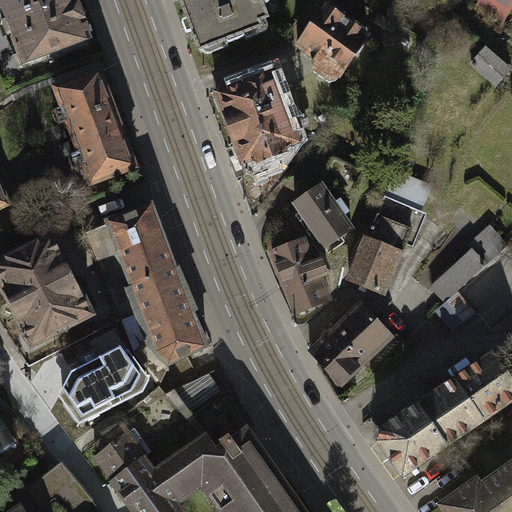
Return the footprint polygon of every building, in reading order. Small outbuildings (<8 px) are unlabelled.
[(0,0),(0,9),(4,21),(46,6),(43,0),(0,0)] [(4,21),(20,63),(88,38),(82,21),(82,16),(80,7),(76,5),(73,0),(43,0),(46,6),(4,21)] [(179,0),(187,19),(180,21),(185,33),(191,31),(199,50),(225,40),(227,44),(244,38),(243,34),(259,27),(257,21),(266,18),(261,4),(268,1),(267,0),(179,0)] [(511,4),(511,0),(483,0),(506,14),(511,4)] [(367,37),(326,8),(299,47),(316,59),(313,64),(313,70),(329,81),(337,80),(367,37)] [(511,68),(511,67),(484,43),(468,62),(496,87),(511,68)] [(100,71),(53,89),(89,185),(136,168),(100,71)] [(269,74),(216,94),(245,171),(254,176),(268,171),(272,162),(271,158),(285,153),(284,148),(293,145),(297,139),(274,80),(269,74)] [(297,139),(293,145),(283,159),(294,167),(308,147),(297,139)] [(362,170),(335,159),(324,187),(351,198),(362,170)] [(319,183),(293,200),(325,247),(351,229),(319,183)] [(419,210),(384,196),(348,279),(384,294),(419,210)] [(149,205),(106,222),(132,287),(126,290),(148,345),(166,364),(207,345),(191,311),(194,310),(177,268),(175,268),(149,205)] [(471,249),(486,265),(508,245),(489,225),(468,245),(471,249)] [(30,246),(0,261),(0,285),(31,345),(90,315),(50,239),(31,249),(30,246)] [(302,239),(271,250),(295,313),(325,302),(316,278),(326,274),(321,259),(311,263),(302,239)] [(486,265),(471,249),(430,287),(445,303),(457,292),(486,265)] [(445,303),(435,312),(454,332),(476,312),(457,292),(445,303)] [(361,304),(333,330),(363,363),(391,336),(361,304)] [(333,330),(310,352),(340,384),(363,363),(333,330)] [(73,371),(59,394),(80,424),(142,390),(149,379),(129,349),(124,351),(121,347),(73,371)] [(511,382),(492,353),(455,378),(483,420),(511,400),(511,382)] [(455,378),(417,403),(446,445),(483,420),(455,378)] [(417,403),(381,428),(378,441),(401,475),(446,445),(417,403)] [(0,452),(14,443),(0,421),(0,452)] [(94,456),(111,480),(143,458),(149,453),(132,430),(125,434),(120,427),(97,443),(102,451),(94,456)] [(206,435),(153,472),(171,497),(204,474),(230,511),(303,511),(244,429),(231,438),(228,433),(219,440),(222,444),(215,448),(206,435)] [(143,458),(111,480),(133,511),(181,511),(171,497),(153,472),(143,458)] [(476,480),(440,505),(445,511),(511,511),(511,463),(480,486),(476,480)] [(97,511),(59,464),(29,489),(43,507),(55,497),(66,511),(97,511)]
